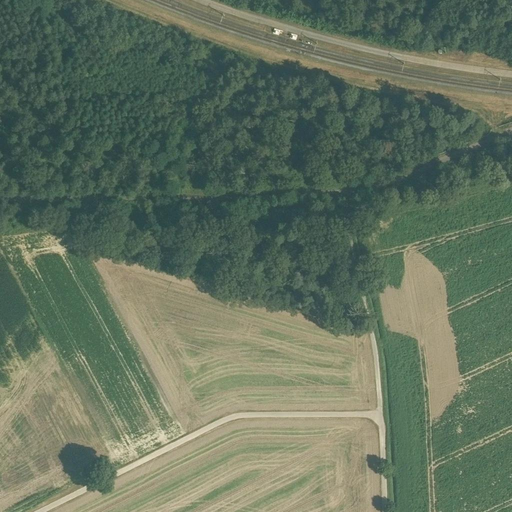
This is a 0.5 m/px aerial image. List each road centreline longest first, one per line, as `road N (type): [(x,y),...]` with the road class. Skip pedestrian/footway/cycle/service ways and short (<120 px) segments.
road 1 (track): [(40,511),(235,416),(379,414)]
road 2 (track): [(355,193),(0,201)]
road 3 (track): [(385,511),(352,222)]
road 4 (track): [(511,134),(355,193)]
